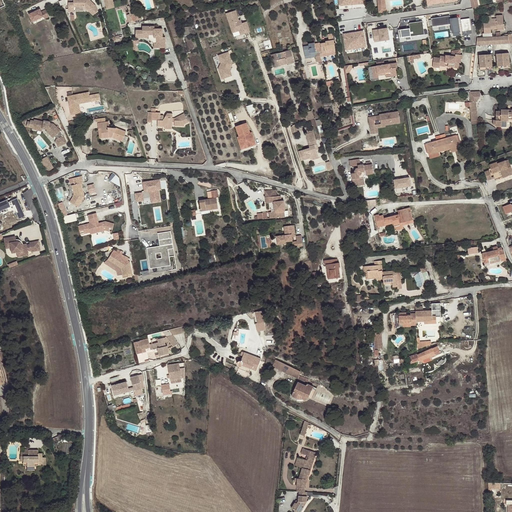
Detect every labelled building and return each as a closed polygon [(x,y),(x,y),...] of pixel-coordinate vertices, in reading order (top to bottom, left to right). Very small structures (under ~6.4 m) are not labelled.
[(73,0),(74,2),(68,3),(68,12),(74,12),(74,7),(84,7),(89,12),(95,5),(90,0),(73,0)] [(475,8),(480,7),(477,0),(471,0),(474,8),(475,8)] [(40,9),(30,15),(33,22),(44,17),(45,19),(48,18),(44,11),(42,12),(40,9)] [(236,9),(226,12),(232,33),(238,31),(239,33),(250,31),(246,19),(239,21),(236,9)] [(486,33),(486,37),(496,36),(495,32),(495,33),(494,29),(500,28),(501,29),(508,29),(508,24),(507,24),(506,14),(499,15),(499,18),(494,19),(494,16),(490,16),(491,23),(487,23),(487,33),(486,33)] [(457,37),(463,36),(461,23),(459,23),(459,20),(457,19),(453,20),(452,16),(440,18),(441,26),(453,24),(455,26),(457,37)] [(466,35),(474,34),(472,19),(463,20),(466,35)] [(425,40),(422,24),(410,24),(411,31),(401,31),(402,42),(425,40)] [(159,31),(159,29),(154,29),(155,26),(142,27),(142,30),(136,31),(136,38),(143,37),(143,34),(149,34),(149,35),(155,35),(157,37),(157,48),(165,48),(165,37),(163,37),(163,33),(160,33),(159,31)] [(389,40),(387,28),(381,29),(382,31),(379,31),(379,30),(372,31),(373,38),(380,38),(380,41),(389,40)] [(364,29),(354,31),(356,45),(367,43),(364,29)] [(354,31),(343,32),(345,46),(356,45),(354,31)] [(154,48),(157,48),(157,37),(155,35),(149,35),(149,34),(143,34),(143,37),(149,37),(149,38),(149,39),(150,39),(150,40),(150,41),(151,41),(151,42),(152,42),(153,42),(153,43),(154,43),(154,48)] [(510,34),(496,36),(496,44),(511,42),(510,34)] [(321,44),(322,51),(322,53),(330,52),(330,50),(335,49),(334,41),(333,41),(333,35),(329,35),(329,40),(330,42),(326,42),(326,43),(321,44)] [(486,37),(480,38),(479,46),(496,44),(496,36),(486,37)] [(304,47),(306,57),(313,55),(312,53),(316,52),(320,51),(319,45),(319,44),(316,44),(315,43),(309,44),(309,46),(304,47)] [(272,54),(274,67),(281,65),(280,59),(287,58),(289,64),(294,62),(292,50),(272,54)] [(499,54),(500,67),(511,65),(511,54),(511,53),(499,54)] [(235,74),(229,54),(219,56),(222,68),(215,70),(218,81),(229,79),(228,76),(235,74)] [(482,55),(482,68),(495,67),(494,54),(482,55)] [(457,58),(448,57),(448,59),(442,58),(442,60),(436,59),(435,67),(442,68),(442,66),(448,66),(448,65),(448,63),(451,63),(451,65),(457,66),(456,69),(461,70),(462,65),(463,65),(463,61),(464,61),(465,57),(458,56),(457,58)] [(391,79),(397,78),(396,70),(398,70),(397,65),(384,67),(384,64),(376,65),(377,68),(378,76),(382,75),(382,74),(385,73),(385,75),(391,74),(391,77),(391,79)] [(377,68),(372,69),(374,81),(379,80),(378,78),(386,77),(386,78),(391,77),(391,74),(385,75),(385,73),(382,74),(382,75),(378,76),(377,68)] [(68,96),(72,114),(80,112),(78,104),(100,99),(99,94),(90,95),(89,92),(68,96)] [(482,92),(471,92),(471,102),(477,102),(479,102),(479,99),(480,99),(482,97),(482,95),(482,92)] [(250,116),(257,115),(254,103),(247,105),(250,116)] [(381,126),(385,125),(400,123),(398,111),(379,114),(379,116),(368,117),(370,126),(375,125),(374,120),(380,119),(380,124),(381,126)] [(511,114),(511,115),(511,111),(502,111),(502,112),(496,112),(496,128),(502,128),(503,122),(510,122),(509,120),(511,120),(511,114)] [(156,113),(152,112),(152,120),(158,121),(160,121),(160,116),(161,113),(156,113)] [(306,122),(314,120),(312,112),(305,115),(306,122)] [(163,116),(160,116),(160,121),(158,121),(157,127),(165,128),(165,125),(172,126),(172,123),(174,123),(174,127),(183,127),(184,126),(188,123),(184,114),(175,119),(173,119),(173,114),(167,114),(165,118),(163,118),(163,116)] [(55,136),(61,129),(54,123),(50,122),(50,121),(45,120),(44,121),(34,119),(34,120),(31,120),(30,122),(28,121),(27,126),(33,127),(34,126),(44,127),(44,126),(46,126),(46,128),(48,128),(47,130),(54,137),(55,136)] [(98,122),(98,128),(101,127),(102,137),(104,137),(108,136),(110,136),(112,136),(122,140),(126,131),(116,127),(109,126),(109,121),(105,121),(98,122)] [(236,127),(239,137),(240,140),(243,139),(245,146),(255,142),(252,132),(250,133),(246,123),(236,127)] [(385,127),(385,125),(381,126),(380,124),(375,125),(370,126),(371,135),(378,134),(377,128),(385,127)] [(63,135),(61,129),(55,136),(57,138),(63,135)] [(310,144),(318,141),(314,130),(308,132),(309,135),(307,136),(310,144)] [(461,145),(459,137),(457,137),(446,140),(445,134),(440,135),(444,151),(450,150),(451,153),(460,151),(459,145),(461,145)] [(67,142),(63,135),(57,138),(56,139),(56,140),(59,146),(67,142)] [(427,145),(425,146),(427,154),(429,153),(430,158),(440,156),(439,153),(444,151),(440,135),(435,136),(437,142),(427,145)] [(240,140),(239,137),(237,137),(241,150),(256,145),(255,142),(245,146),(243,139),(240,140)] [(320,150),(319,145),(311,148),(311,150),(300,154),(303,162),(312,159),(313,162),(321,159),(318,151),(320,150)] [(46,155),(39,159),(46,171),(52,167),(46,155)] [(363,186),(361,178),(357,178),(357,176),(358,176),(358,175),(359,175),(359,174),(360,173),(360,172),(363,171),(363,175),(372,174),(371,164),(362,166),(362,164),(359,165),(358,159),(347,161),(348,167),(356,166),(356,168),(354,169),(353,171),(353,174),(350,174),(352,187),(363,186)] [(498,163),(490,167),(493,175),(501,172),(504,179),(510,176),(510,175),(511,173),(511,169),(511,167),(509,168),(508,169),(507,166),(505,162),(498,165),(498,163)] [(490,172),(485,174),(489,183),(494,180),(490,172)] [(83,181),(81,174),(73,176),(74,183),(72,183),(74,193),(69,200),(77,205),(84,195),(81,181),(83,181)] [(408,178),(393,179),(394,188),(409,186),(408,178)] [(160,181),(145,183),(147,193),(137,195),(138,202),(146,200),(145,197),(152,196),(153,202),(161,201),(159,189),(161,189),(160,181)] [(90,195),(97,194),(95,183),(88,184),(90,195)] [(201,201),(203,212),(212,210),(220,209),(216,193),(211,194),(212,199),(201,201)] [(17,196),(0,201),(0,213),(10,211),(15,220),(26,216),(17,196)] [(275,198),(266,199),(266,204),(271,204),(275,204),(275,213),(272,213),(272,220),(285,219),(285,213),(286,213),(285,203),(281,203),(281,198),(275,198)] [(511,200),(502,204),(505,212),(511,209),(511,200)] [(162,206),(154,206),(155,222),(163,222),(162,206)] [(377,228),(385,225),(384,224),(392,222),(393,223),(394,230),(403,228),(402,225),(413,222),(409,208),(397,211),(398,214),(384,218),(383,215),(379,216),(378,215),(374,216),(377,228)] [(66,223),(81,219),(79,212),(64,216),(66,223)] [(98,217),(97,212),(89,214),(91,222),(79,225),(81,230),(85,229),(85,232),(91,231),(91,228),(95,227),(96,232),(107,229),(110,230),(111,226),(114,227),(115,222),(107,220),(100,222),(98,222),(97,217),(98,217)] [(283,238),(277,238),(277,247),(285,246),(284,244),(291,243),(290,240),(290,237),(292,236),(292,227),(282,228),(283,238)] [(172,231),(159,233),(161,246),(149,248),(152,269),(172,266),(171,256),(176,255),(172,231)] [(31,251),(40,249),(38,240),(29,242),(30,243),(26,244),(26,243),(22,243),(21,244),(21,243),(20,242),(19,241),(17,240),(16,241),(16,239),(15,235),(4,237),(5,243),(10,242),(10,247),(11,248),(15,251),(17,251),(22,250),(22,255),(28,254),(27,250),(31,249),(31,251)] [(301,249),(300,238),(295,238),(295,244),(290,244),(291,250),(301,249)] [(487,252),(482,253),(485,263),(489,262),(500,259),(501,261),(506,260),(504,249),(502,250),(502,247),(498,248),(498,249),(487,252)] [(123,268),(124,275),(133,273),(131,262),(120,255),(122,251),(119,249),(117,251),(115,250),(111,256),(116,260),(115,263),(123,268)] [(326,264),(327,270),(330,270),(331,276),(335,275),(335,278),(340,277),(339,267),(340,267),(340,262),(338,263),(337,259),(324,261),(324,265),(326,264)] [(375,265),(370,266),(365,266),(365,271),(367,271),(368,277),(378,276),(378,278),(378,279),(383,278),(382,272),(382,270),(380,270),(380,265),(382,264),(384,264),(383,260),(374,261),(375,265)] [(365,271),(365,266),(363,266),(363,273),(365,272),(366,279),(371,279),(378,278),(378,276),(368,277),(367,271),(365,271)] [(417,286),(424,284),(423,280),(429,278),(427,269),(414,272),(417,286)] [(330,270),(327,270),(328,279),(335,278),(335,275),(331,276),(330,270)] [(396,270),(382,272),(383,278),(383,280),(383,282),(392,281),(393,285),(393,287),(397,286),(397,289),(402,288),(401,280),(398,280),(398,274),(396,274),(396,270)] [(416,313),(416,322),(424,322),(433,321),(432,316),(436,316),(436,317),(441,317),(441,310),(416,311),(416,313)] [(399,313),(395,313),(396,328),(399,328),(399,323),(402,323),(410,323),(411,325),(416,325),(416,322),(416,313),(410,314),(410,315),(406,315),(399,316),(399,313)] [(172,335),(184,332),(184,326),(180,327),(169,330),(172,334),(172,335)] [(172,335),(172,334),(167,337),(158,339),(158,342),(152,344),(153,349),(154,353),(159,352),(159,355),(169,353),(167,345),(166,346),(165,342),(169,341),(173,347),(178,343),(172,335)] [(417,350),(431,344),(431,342),(419,342),(419,338),(416,338),(417,350)] [(150,346),(149,344),(148,339),(134,342),(137,354),(142,352),(142,349),(149,347),(150,346)] [(440,353),(437,346),(417,355),(417,354),(409,356),(411,362),(409,362),(410,364),(419,361),(424,363),(423,359),(431,356),(440,353)] [(244,352),(243,356),(241,360),(240,361),(239,361),(238,361),(238,362),(237,363),(238,363),(238,364),(238,365),(238,366),(239,366),(238,368),(249,372),(250,368),(256,370),(261,358),(244,352)] [(299,379),(307,382),(309,379),(300,376),(301,371),(278,359),(274,365),(299,379)] [(184,377),(185,362),(168,365),(170,380),(184,377)] [(133,387),(134,390),(134,391),(141,389),(139,383),(140,382),(139,375),(130,377),(133,387)] [(112,385),(114,395),(129,391),(128,388),(126,381),(112,385)] [(308,398),(313,386),(307,384),(306,386),(297,382),(292,394),(293,394),(292,396),(295,398),(296,398),(297,398),(298,398),(298,399),(299,399),(300,399),(301,399),(301,398),(302,398),(305,400),(307,398),(308,398)] [(171,383),(161,385),(163,395),(175,393),(174,389),(172,389),(171,383)] [(20,461),(23,461),(27,461),(27,464),(27,466),(35,466),(35,464),(46,465),(46,457),(42,457),(42,453),(38,453),(38,450),(28,449),(28,456),(21,456),(20,461)] [(306,464),(308,461),(298,457),(295,465),(302,468),(299,478),(295,478),(294,482),(297,482),(297,487),(305,488),(305,486),(306,480),(308,475),(309,475),(310,472),(311,470),(308,470),(309,465),(306,464)] [(307,502),(307,496),(298,495),(298,501),(297,503),(295,502),(291,508),(295,510),(293,511),(300,511),(303,507),(302,506),(305,502),(307,502)] [(511,511),(511,500),(504,500),(503,505),(508,505),(507,511),(511,511)]
